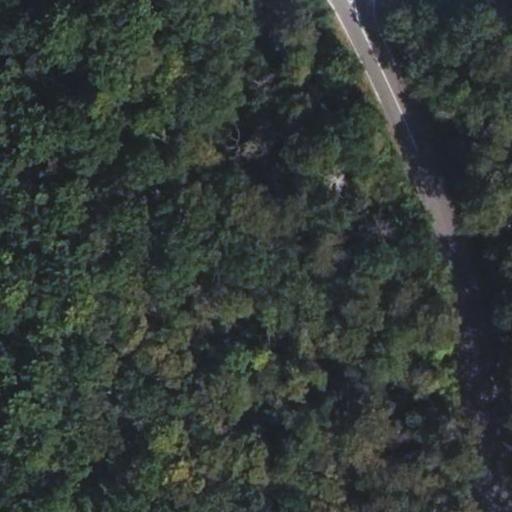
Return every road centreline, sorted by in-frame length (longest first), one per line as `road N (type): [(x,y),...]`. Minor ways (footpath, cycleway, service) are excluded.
road 1 (track): [(89,0),(0,493)]
road 2 (tertiary): [(499,511),(467,302),(436,200),(371,45)]
